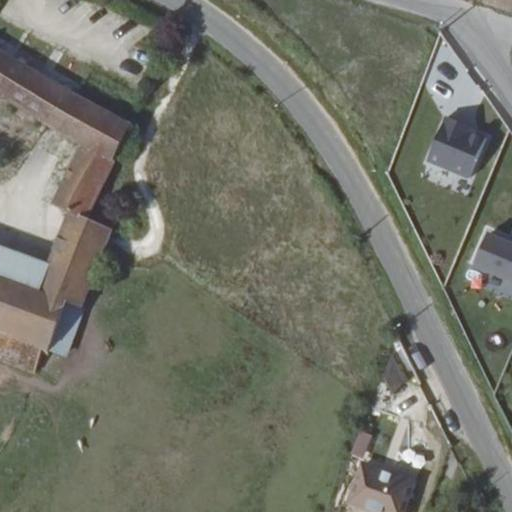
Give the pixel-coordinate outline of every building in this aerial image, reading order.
[(0,47),(0,91),(87,141),(56,200),(71,209),(48,262),(39,290),(0,276),(0,354),(35,367),(44,342),(50,344),(66,299),(82,305),(112,227),(87,215),(98,193),(133,126),(0,47)] [(471,173),(487,133),(471,126),(473,122),(448,111),(429,155),(471,173)] [(476,261),(511,275),(511,237),(490,228),(476,261)] [(0,276),(39,290),(48,262),(0,246),(0,276)] [(65,350),(82,305),(66,299),(50,344),(65,350)] [(350,453),(364,457),(371,434),(358,430),(350,453)] [(417,474),(422,451),(408,448),(403,471),(417,474)] [(404,511),(414,483),(364,465),(351,503),(378,511),(404,511)]
